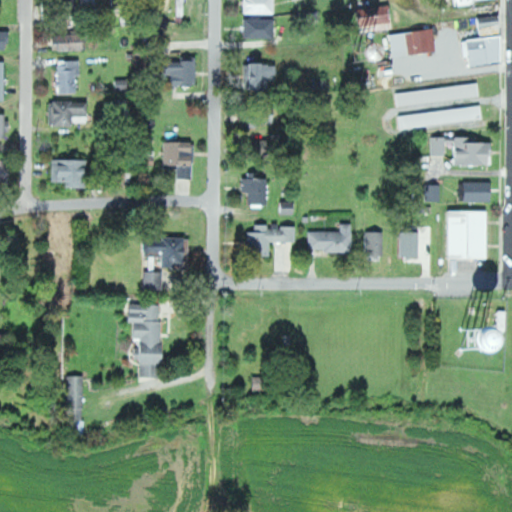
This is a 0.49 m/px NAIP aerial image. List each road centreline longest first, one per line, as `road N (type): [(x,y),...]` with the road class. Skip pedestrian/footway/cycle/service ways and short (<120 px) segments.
road 1 (residential): [(213,460),(217,0)]
road 2 (residential): [(212,283),(511,282)]
road 3 (residential): [(215,202),(0,218)]
road 4 (residential): [(32,214),(25,0)]
